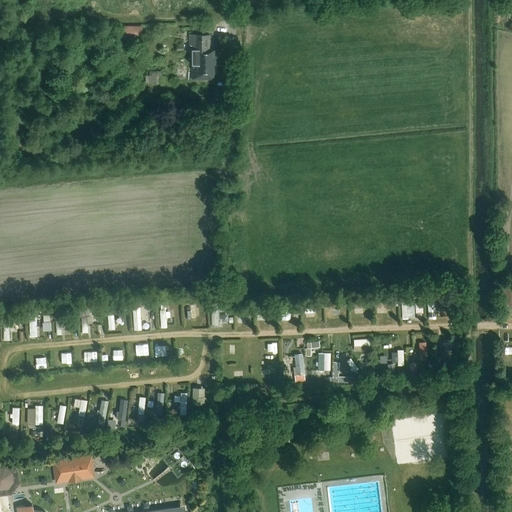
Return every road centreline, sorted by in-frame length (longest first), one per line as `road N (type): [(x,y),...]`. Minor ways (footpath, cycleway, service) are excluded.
road 1 (track): [(511,326),(164,335),(4,351),(2,389),(11,397),(187,379),(198,370)]
road 2 (residential): [(232,0),(231,182)]
